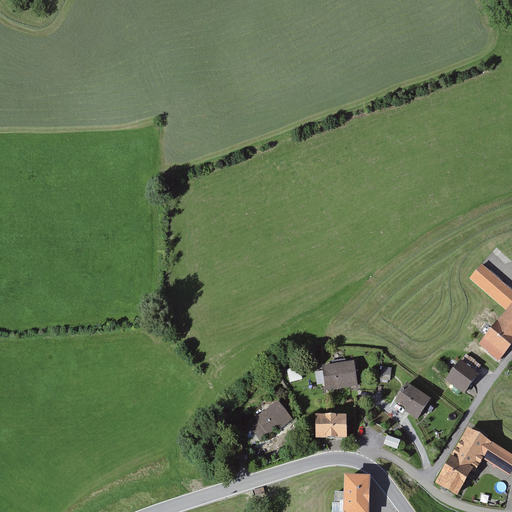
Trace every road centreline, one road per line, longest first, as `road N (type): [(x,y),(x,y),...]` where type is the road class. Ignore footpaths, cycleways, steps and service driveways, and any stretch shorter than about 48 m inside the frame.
road 1 (tertiary): [(156,511),(330,457),(363,461)]
road 2 (residential): [(363,461),(391,458),(438,495),(478,511)]
